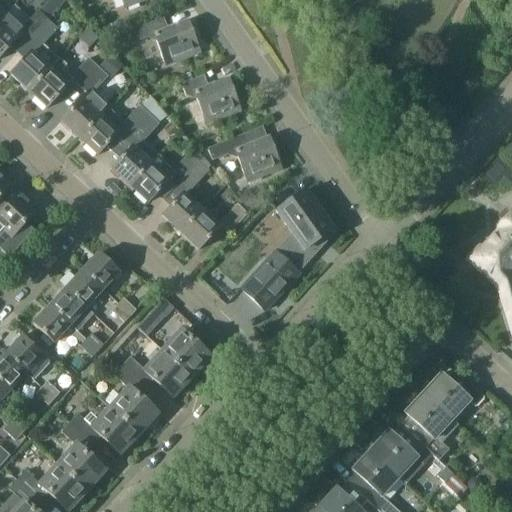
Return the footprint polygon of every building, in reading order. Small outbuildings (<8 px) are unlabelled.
[(55,13),(63,0),(48,0),(45,6),(55,13)] [(0,19),(0,56),(6,51),(13,57),(47,21),(38,12),(23,27),(6,13),(0,19)] [(166,65),(199,53),(187,21),(168,28),(164,17),(134,28),(138,40),(154,34),(166,65)] [(28,91),(48,70),(33,57),(57,30),(47,21),(13,57),(20,64),(11,75),(28,91)] [(99,67),(111,78),(120,68),(108,58),(99,67)] [(60,59),(49,71),(48,70),(28,91),(47,108),(72,81),(79,87),(97,68),(87,59),(70,77),(63,71),(68,66),(60,59)] [(97,68),(79,87),(87,94),(82,102),(81,101),(62,122),(80,138),(107,108),(91,93),(106,77),(97,68)] [(207,124),(240,111),(228,80),(207,86),(204,76),(181,84),(186,96),(194,93),(207,124)] [(123,123),(108,109),(107,108),(80,138),(98,155),(117,134),(124,140),(147,115),(139,107),(123,123)] [(130,184),(156,157),(140,143),(158,124),(147,115),(124,140),(132,147),(112,168),(130,184)] [(236,150),(248,182),(280,170),(268,137),(249,144),(245,134),(207,148),(211,159),(236,150)] [(164,200),(199,162),(190,154),(173,173),(156,157),(130,184),(149,202),(157,193),(164,200)] [(199,162),(164,200),(171,206),(163,216),(181,232),(200,211),(184,196),(207,170),(199,162)] [(0,216),(3,213),(3,212),(0,209),(0,197),(11,185),(0,174),(0,216)] [(274,252),(241,289),(264,312),(298,275),(296,273),(324,242),(322,238),(333,230),(305,191),(277,211),(292,233),(274,252)] [(0,248),(10,258),(29,237),(20,229),(38,209),(20,193),(3,212),(3,213),(0,216),(0,248)] [(230,233),(247,215),(238,206),(220,224),(230,233)] [(200,211),(181,232),(199,249),(219,228),(200,211)] [(511,216),(502,227),(505,229),(488,248),(483,244),(470,258),(500,285),(511,322),(511,216)] [(85,271),(104,290),(120,273),(100,255),(85,271)] [(104,290),(85,271),(69,289),(89,307),(104,290)] [(39,294),(52,306),(72,325),(89,307),(69,289),(68,289),(54,277),(39,294)] [(121,306),(131,316),(137,311),(126,301),(121,306)] [(72,325),(52,306),(36,324),(56,343),(72,325)] [(131,316),(121,306),(115,312),(126,322),(131,316)] [(149,336),(167,317),(159,310),(141,329),(149,336)] [(163,349),(192,376),(210,357),(181,331),(163,349)] [(105,345),(92,334),(88,339),(100,350),(105,345)] [(8,354),(29,373),(44,357),(23,337),(8,354)] [(81,346),(93,358),(100,350),(88,339),(81,346)] [(192,376),(163,349),(144,369),(132,358),(124,367),(147,387),(153,380),(173,397),(192,376)] [(29,373),(8,354),(0,361),(0,379),(12,391),(29,373)] [(103,364),(116,376),(127,387),(111,405),(140,432),(157,414),(138,396),(147,387),(124,367),(112,355),(103,364)] [(424,393),(453,420),(470,401),(476,407),(484,398),(455,371),(447,380),(441,375),(424,393)] [(0,403),(12,391),(0,379),(0,403)] [(61,393),(48,382),(44,387),(56,398),(61,393)] [(37,394),(49,406),(56,398),(44,387),(37,394)] [(401,425),(433,454),(441,461),(450,451),(436,438),(453,420),(424,393),(405,414),(409,417),(401,425)] [(92,412),(84,420),(79,415),(72,424),(94,444),(101,437),(120,453),(140,432),(111,405),(98,418),(92,412)] [(28,429),(16,417),(11,423),(23,434),(28,429)] [(5,430),(17,441),(23,434),(11,423),(5,430)] [(94,444),(72,424),(63,433),(74,444),(57,463),(88,490),(105,471),(86,453),(94,444)] [(433,454),(401,425),(392,436),(388,432),(371,450),(400,477),(417,459),(423,465),(433,454)] [(0,467),(11,456),(1,447),(0,448),(0,467)] [(400,477),(371,450),(353,470),(356,473),(349,482),(381,511),(397,511),(382,497),(400,477)] [(19,481),(41,502),(48,494),(67,511),(88,490),(57,463),(39,483),(27,472),(19,481)] [(445,468),(436,477),(444,484),(452,475),(445,468)] [(511,476),(506,471),(494,485),(509,499),(511,496),(511,476)] [(471,480),(468,483),(468,489),(471,492),(476,492),(480,488),(480,483),(476,480),(471,480)] [(41,502),(19,481),(10,490),(22,501),(11,511),(34,511),(33,510),(41,502)] [(324,511),(381,511),(349,482),(339,492),(336,488),(319,507),(324,511)]
